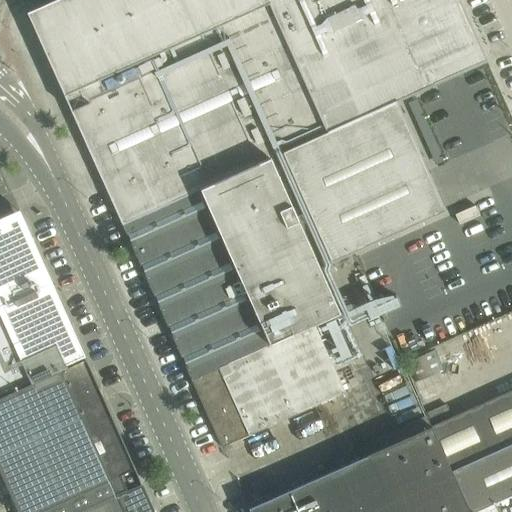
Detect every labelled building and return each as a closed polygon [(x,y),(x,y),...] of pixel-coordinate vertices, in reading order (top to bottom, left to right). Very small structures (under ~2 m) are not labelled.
[(56,0),(27,13),(100,177),(122,225),(198,191),(270,159),(278,176),(290,170),(282,153),(328,132),(397,101),(436,85),(430,70),(438,66),(439,67),(439,68),(440,68),(441,69),(442,69),(443,69),(444,69),(445,69),(445,68),(446,68),(447,67),(447,66),(447,65),(447,64),(447,63),(447,62),(475,50),(452,0),(56,0)] [(290,170),(278,176),(319,268),(332,263),(446,212),(397,103),(397,101),(328,133),(282,153),(290,170)] [(270,159),(198,191),(267,346),(314,324),(339,313),(319,268),(278,176),(270,159)] [(267,346),(198,191),(122,225),(191,380),(267,346)] [(0,307),(52,284),(50,280),(44,265),(26,225),(20,211),(0,219),(0,307)] [(0,399),(86,361),(52,284),(0,307),(0,399)] [(267,346),(191,380),(222,447),(344,393),(314,324),(267,346)] [(407,363),(424,403),(449,393),(431,352),(407,363)] [(0,471),(18,511),(45,511),(120,479),(126,491),(141,485),(86,361),(0,399),(0,471)] [(452,471),(511,444),(511,392),(432,428),(452,471)] [(470,511),(452,471),(432,428),(250,510),(250,511),(470,511)] [(511,444),(452,471),(470,511),(473,511),(511,494),(511,444)] [(79,511),(152,511),(141,486),(141,485),(126,491),(79,511)]
